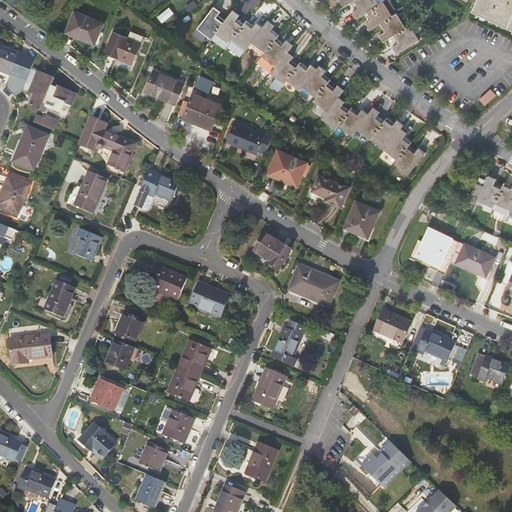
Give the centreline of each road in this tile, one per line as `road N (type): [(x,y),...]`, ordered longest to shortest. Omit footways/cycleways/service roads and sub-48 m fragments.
road 1 (residential): [(182,511),(267,307),(259,287),(202,263)]
road 2 (residential): [(233,190),(0,12)]
road 3 (residential): [(202,263),(145,240),(122,246),(45,436)]
road 4 (residential): [(476,133),(372,66),(296,0)]
road 5 (residential): [(379,276),(307,449)]
road 6 (residential): [(476,133),(421,188),(379,276)]
road 7 (residential): [(379,276),(233,190)]
road 8 (residential): [(511,334),(379,276)]
